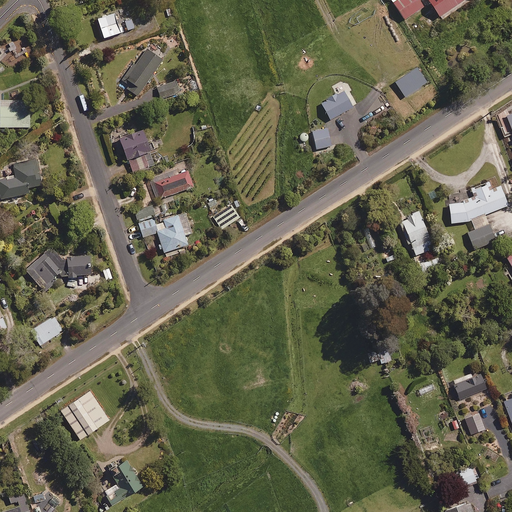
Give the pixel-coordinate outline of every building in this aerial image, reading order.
[(422,6),(417,0),(396,0),(392,3),(403,19),(422,6)] [(462,0),(427,0),(438,16),(462,0)] [(117,24),(113,12),(95,18),(102,38),(123,31),(120,23),(117,24)] [(166,53),(150,43),(135,65),(133,63),(121,79),(128,84),(126,88),(136,96),(166,53)] [(178,91),(175,81),(156,87),(159,98),(178,91)] [(351,108),(341,90),(336,94),(319,103),(329,120),(351,108)] [(27,100),(0,100),(0,127),(28,126),(27,100)] [(330,145),(326,128),(311,131),(315,149),(330,145)] [(145,144),(139,130),(116,138),(124,159),(153,149),(150,142),(145,144)] [(147,168),(143,157),(128,162),(131,173),(147,168)] [(35,158),(12,163),(14,177),(0,179),(0,198),(27,193),(26,187),(40,185),(35,158)] [(177,173),(175,169),(148,179),(156,200),(192,186),(185,170),(177,173)] [(488,182),(470,189),(474,199),(465,202),(447,204),(449,223),(467,221),(470,220),(474,229),(467,232),(473,249),(494,241),(483,214),(506,205),(499,186),(491,189),(488,182)] [(153,214),(150,205),(133,211),(136,220),(153,214)] [(153,222),(152,218),(136,223),(141,237),(155,232),(162,252),(186,244),(183,235),(190,233),(183,212),(153,222)] [(410,243),(414,255),(428,250),(427,245),(430,244),(418,212),(398,219),(407,244),(410,243)] [(223,220),(217,225),(223,234),(230,228),(223,220)] [(52,277),(56,273),(58,277),(66,275),(67,277),(75,276),(75,275),(89,273),(87,256),(61,258),(50,246),(24,270),(43,291),(53,282),(50,279),(52,277)] [(436,267),(433,259),(417,264),(420,273),(436,267)] [(58,333),(49,318),(29,331),(38,345),(58,333)] [(486,388),(478,370),(451,381),(458,400),(486,388)] [(108,419),(89,390),(58,410),(78,440),(108,419)] [(511,392),(503,396),(505,399),(502,401),(511,426),(511,392)] [(484,429),(477,414),(464,419),(470,435),(484,429)] [(140,486),(124,461),(107,471),(115,484),(102,492),(111,505),(140,486)] [(479,481),(474,465),(453,472),(459,488),(479,481)] [(28,511),(22,492),(8,496),(10,503),(17,501),(20,511),(28,511)] [(471,511),(467,501),(444,511),(471,511)]
